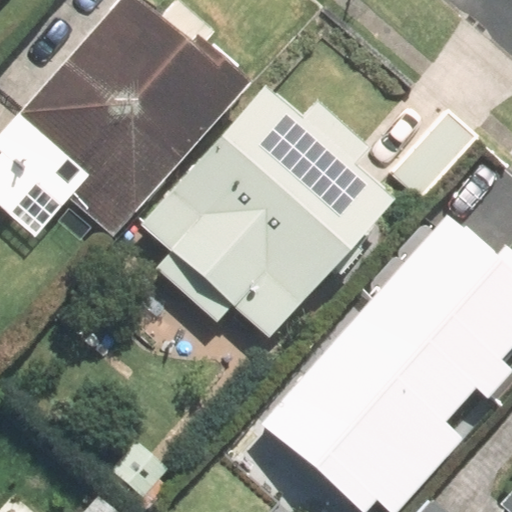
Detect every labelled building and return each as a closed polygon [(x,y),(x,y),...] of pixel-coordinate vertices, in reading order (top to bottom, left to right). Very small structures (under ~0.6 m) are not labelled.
[(156,18),(135,0),(108,0),(0,128),(0,168),(99,252),(239,87),(193,48),(202,37),(165,6),(156,18)] [(283,124),(245,93),(128,235),(157,259),(142,278),(210,333),(223,317),(259,346),(374,207),(336,176),(354,154),(297,107),(283,124)] [(470,138),(442,115),(385,184),(412,207),(470,138)] [(476,262),(431,223),(319,350),(375,399),(387,385),(435,427),(461,398),(473,409),(502,375),(488,363),(511,336),(511,272),(487,250),(476,262)] [(511,511),(511,484),(491,510),(494,511),(511,511)]
